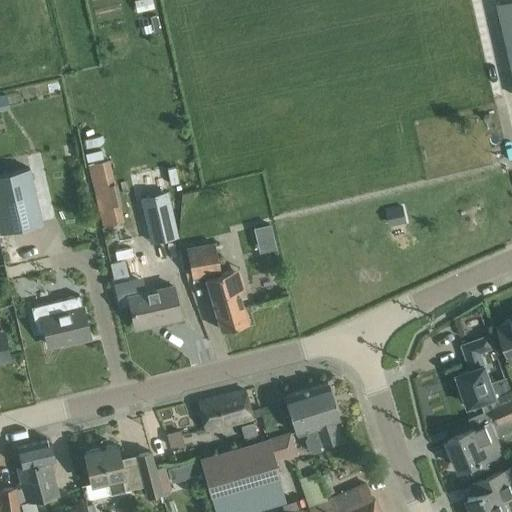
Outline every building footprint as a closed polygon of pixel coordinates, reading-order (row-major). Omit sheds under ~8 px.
[(511,0),(507,0),(498,2),(511,64),(511,0)] [(9,93),(0,94),(0,108),(11,107),(9,93)] [(123,221),(108,159),(87,165),(102,226),(123,221)] [(0,229),(42,221),(38,201),(31,167),(0,172),(0,229)] [(166,191),(140,197),(151,243),(176,237),(166,191)] [(253,225),(259,252),(280,248),(274,221),(253,225)] [(195,247),(186,248),(188,256),(192,276),(204,273),(221,329),(247,321),(242,302),(238,290),(232,269),(220,272),(220,270),(214,243),(195,247)] [(112,278),(126,275),(140,272),(137,256),(109,262),(112,278)] [(114,297),(128,294),(130,294),(126,275),(112,278),(110,278),(114,297)] [(130,294),(128,294),(130,304),(134,323),(159,317),(160,321),(180,317),(176,297),(173,285),(130,294)] [(89,338),(84,318),(82,306),(79,294),(31,306),(37,332),(45,330),(46,337),(48,344),(74,338),(75,341),(89,338)] [(511,320),(498,326),(505,345),(511,361),(511,320)] [(0,358),(8,357),(3,332),(2,332),(0,323),(0,358)] [(511,389),(494,396),(479,352),(492,347),(488,336),(463,345),(471,369),(458,374),(463,387),(460,388),(458,392),(462,401),(465,403),(468,402),(469,405),(480,401),(483,409),(511,397),(511,389)] [(338,439),(333,420),(339,418),(327,381),(284,395),(290,414),(298,435),(307,432),(308,435),(305,440),(308,450),(313,452),(323,449),(325,443),(338,439)] [(251,418),(249,409),(244,389),(198,400),(205,429),(251,418)] [(466,432),(448,439),(460,468),(468,465),(472,477),(491,469),(487,459),(504,452),(497,436),(510,430),(511,426),(511,400),(495,408),(499,418),(492,420),(474,428),(466,432)] [(17,467),(21,486),(25,501),(20,503),(22,511),(36,511),(33,501),(57,495),(48,460),(54,459),(49,439),(18,446),(22,466),(17,467)] [(267,439),(200,458),(210,494),(277,475),(267,439)] [(160,493),(155,470),(150,451),(136,454),(138,463),(121,467),(116,444),(84,451),(89,471),(92,483),(105,479),(109,493),(143,485),(146,496),(160,493)] [(168,464),(170,481),(202,477),(200,460),(168,464)] [(511,465),(472,483),(472,484),(477,494),(469,498),(474,511),(509,511),(504,499),(511,495),(511,465)] [(326,500),(316,478),(299,485),(310,511),(379,511),(373,497),(372,498),(366,483),(326,500)] [(19,511),(16,486),(0,487),(0,511),(19,511)]
